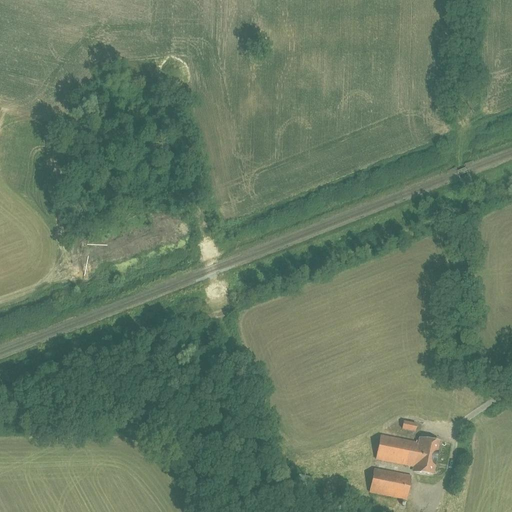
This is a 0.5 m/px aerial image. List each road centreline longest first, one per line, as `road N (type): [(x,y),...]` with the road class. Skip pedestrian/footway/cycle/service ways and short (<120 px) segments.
road 1 (track): [(0,438),(129,439),(147,447),(174,506),(189,511)]
road 2 (track): [(444,488),(427,510),(363,499),(286,463)]
road 3 (track): [(220,303),(286,463)]
